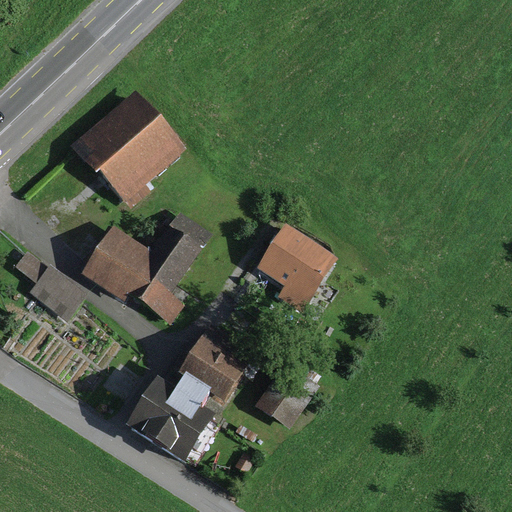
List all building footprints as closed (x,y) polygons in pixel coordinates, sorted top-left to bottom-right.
[(188,146),(137,86),(71,142),(122,201),(188,146)] [(175,278),(211,222),(179,202),(151,246),(112,220),(81,268),(125,296),(129,289),(167,313),(186,285),(175,278)] [(258,273),(285,290),(279,300),(304,316),(337,264),(285,231),(258,273)] [(50,275),(28,258),(16,273),(38,290),(32,297),(69,326),(88,302),(51,273),(50,275)] [(253,361),(208,332),(178,380),(223,408),(253,361)] [(256,413),(290,435),(319,390),(285,368),(256,413)] [(212,427),(196,416),(205,403),(181,386),(172,399),(153,386),(136,410),(144,416),(134,430),(185,466),(212,427)]
